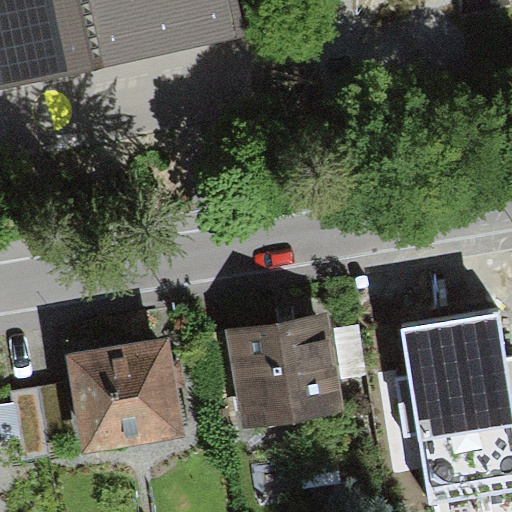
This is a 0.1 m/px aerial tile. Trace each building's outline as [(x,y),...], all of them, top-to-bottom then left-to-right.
[(224,0),(0,0),(0,79),(115,56),(231,33),(224,0)] [(511,492),(511,406),(495,301),(399,317),(430,506),(511,492)] [(346,416),(330,306),(231,321),(246,430),(346,416)] [(179,429),(166,337),(68,351),(81,442),(179,429)] [(43,384),(14,388),(23,458),(52,455),(43,384)]
